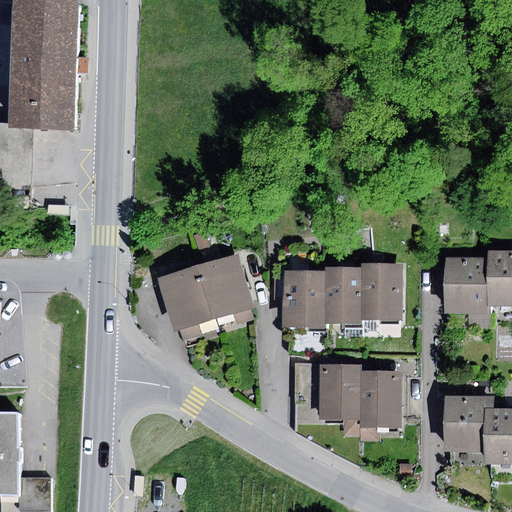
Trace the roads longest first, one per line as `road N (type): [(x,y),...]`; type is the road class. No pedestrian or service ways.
road 1 (primary): [(100,379),(111,0)]
road 2 (residential): [(100,379),(144,382),(193,399),(269,449),(403,511)]
road 3 (primary): [(93,511),(100,379)]
